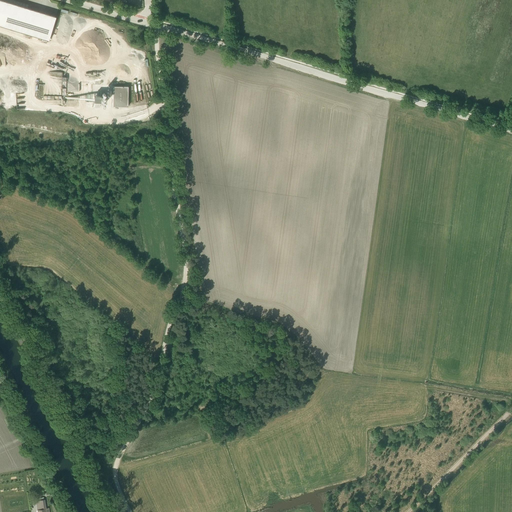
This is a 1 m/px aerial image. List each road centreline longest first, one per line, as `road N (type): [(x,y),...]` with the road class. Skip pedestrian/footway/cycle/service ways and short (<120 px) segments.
road 1 (track): [(129,511),(114,474),(117,459),(156,385),(185,280),(164,103)]
road 2 (track): [(149,25),(504,128)]
road 3 (track): [(73,511),(0,363)]
road 4 (track): [(410,511),(511,411)]
